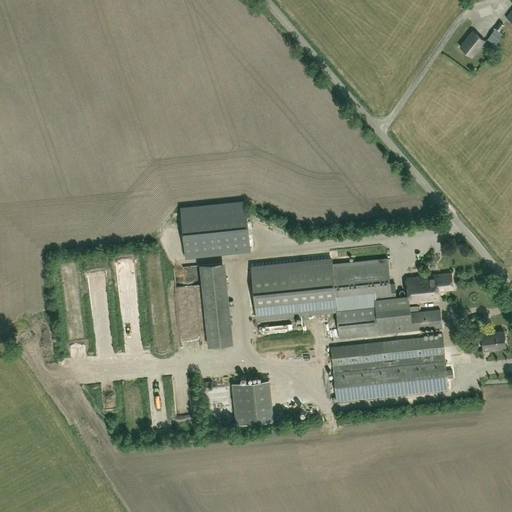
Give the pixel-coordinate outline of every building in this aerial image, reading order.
[(499,21),(495,28),(500,31),(504,25),(499,21)] [(503,33),(500,31),(495,28),(491,34),(487,39),(495,44),(499,39),(503,33)] [(472,56),(484,40),(472,31),(460,46),(472,56)] [(181,208),(186,256),(250,250),(245,202),(181,208)] [(230,332),(225,257),(204,259),(207,295),(212,294),(213,303),(206,304),(207,321),(208,321),(209,334),(230,332)] [(331,257),(251,265),(256,320),(337,312),(336,308),(375,304),(376,308),(337,312),(339,338),(442,327),(440,309),(410,312),(409,302),(439,299),(438,289),(453,288),(451,272),(406,277),(408,294),(396,296),(395,283),(390,283),(387,258),(332,264),(331,257)] [(180,284),(181,294),(189,294),(188,283),(180,284)] [(491,332),(491,330),(481,331),(483,350),(493,349),(492,347),(506,346),(504,331),(491,332)] [(366,343),(332,346),(337,400),(341,400),(341,401),(445,391),(445,389),(448,389),(447,378),(453,377),(452,370),(447,371),(445,354),(443,335),(366,343)] [(313,342),(300,347),(304,354),(316,349),(313,342)] [(144,343),(128,344),(128,352),(145,351),(144,343)] [(240,414),(271,412),(269,373),(232,376),(232,388),(238,387),(240,414)] [(130,399),(138,396),(136,388),(127,391),(130,399)] [(105,400),(117,399),(116,392),(104,393),(105,400)]
